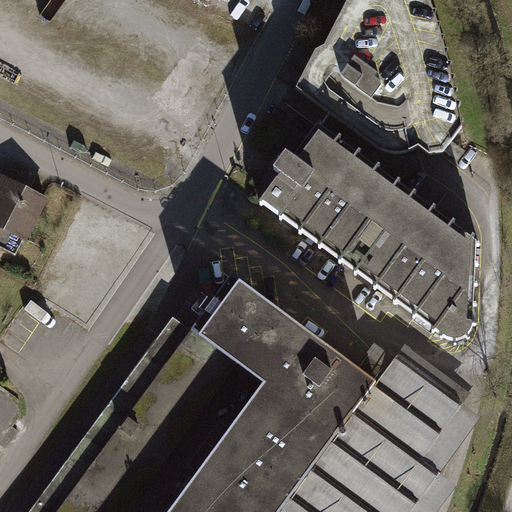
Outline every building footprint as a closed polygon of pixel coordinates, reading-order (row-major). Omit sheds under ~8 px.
[(327,118),(332,116),(339,114),(349,114),(357,117),(407,153),(419,148),(429,156),(444,154),(462,128),(459,109),(461,104),(458,91),(455,78),(452,65),(448,51),(445,39),(441,26),(437,13),(432,0),(348,0),(324,48),(315,53),(296,89),(287,103),(318,126),(322,122),(327,118)] [(473,306),(476,243),(318,126),(293,160),(286,155),(274,171),(281,176),(262,202),(446,340),(450,341),(456,342),(462,341),(466,338),(470,334),(472,329),(472,324),(473,306)] [(0,234),(3,229),(25,239),(45,199),(6,179),(1,189),(0,188),(0,234)] [(232,277),(191,332),(235,365),(263,386),(335,439),(376,383),(232,277)] [(126,511),(235,365),(191,332),(175,319),(32,511),(126,511)] [(335,439),(263,386),(169,511),(412,511),(440,474),(422,461),(464,404),(397,355),(376,383),(335,439)]
